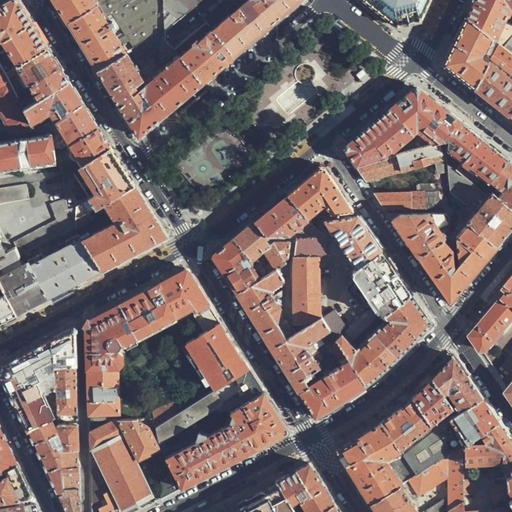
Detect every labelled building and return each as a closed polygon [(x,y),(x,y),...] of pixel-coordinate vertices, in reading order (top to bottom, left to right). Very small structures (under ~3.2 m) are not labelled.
[(10,0),(0,5),(0,62),(6,73),(48,47),(33,24),(18,0),(10,0)] [(53,0),(68,24),(97,6),(106,0),(53,0)] [(106,0),(97,6),(105,18),(111,15),(119,27),(124,36),(128,42),(132,49),(167,28),(163,0),(106,0)] [(193,7),(201,0),(163,0),(167,28),(193,7)] [(213,29),(235,55),(266,29),(300,0),(201,0),(193,7),(206,22),(213,29)] [(365,0),(398,25),(409,22),(421,19),(429,0),(365,0)] [(511,0),(473,0),(466,16),(497,41),(504,47),(511,36),(511,23),(502,19),(504,15),(506,15),(508,9),(508,5),(511,7),(511,9),(511,13),(511,0)] [(97,6),(68,24),(73,31),(97,70),(125,52),(121,46),(128,42),(124,36),(118,40),(113,31),(119,27),(111,15),(105,18),(97,6)] [(206,22),(193,7),(167,28),(164,37),(174,50),(206,22)] [(497,41),(466,16),(454,42),(444,63),(475,88),(490,56),(489,56),(489,57),(488,57),(487,56),(487,55),(485,54),(489,45),(494,47),(497,41)] [(164,37),(167,28),(132,49),(129,50),(128,55),(132,53),(138,62),(161,49),(158,61),(161,64),(163,63),(176,52),(174,50),(164,37)] [(180,57),(202,83),(218,69),(235,55),(213,29),(180,57)] [(335,37),(331,42),(335,45),(335,46),(351,59),(352,58),(355,62),(360,56),(356,53),(356,52),(353,50),(352,48),(343,41),(342,41),(340,39),(338,39),(335,37)] [(490,56),(475,88),(503,109),(509,115),(511,111),(511,53),(504,47),(497,41),(494,47),(490,56)] [(48,47),(6,73),(17,93),(29,85),(39,99),(69,81),(66,75),(48,47)] [(125,52),(97,70),(117,103),(128,121),(148,105),(146,101),(149,99),(141,88),(133,94),(130,90),(143,79),(128,55),(129,50),(125,52)] [(148,105),(128,121),(138,136),(163,115),(202,83),(180,57),(176,52),(163,63),(166,67),(141,88),(149,99),(152,102),(148,105)] [(83,103),(69,81),(39,99),(36,101),(24,108),(29,117),(35,130),(46,128),(54,127),(57,144),(57,146),(65,143),(97,126),(83,103)] [(403,96),(391,107),(428,134),(440,143),(449,141),(462,121),(429,95),(420,88),(413,88),(403,96)] [(32,94),(20,100),(24,108),(36,101),(32,94)] [(346,150),(356,165),(400,154),(428,134),(391,107),(378,117),(348,142),(346,150)] [(509,159),(462,121),(449,141),(449,151),(463,162),(457,170),(473,183),(480,175),(489,183),(491,181),(509,159)] [(104,136),(97,126),(65,143),(69,149),(67,150),(67,153),(69,155),(73,157),(70,159),(71,160),(75,158),(79,164),(110,147),(104,136)] [(51,145),(57,144),(54,127),(46,128),(35,130),(32,130),(33,132),(46,130),(46,133),(0,140),(0,168),(53,160),(51,145)] [(375,193),(385,207),(450,208),(450,192),(450,164),(449,151),(449,141),(440,143),(400,154),(356,165),(367,181),(434,163),(437,174),(433,175),(435,184),(419,187),(421,194),(375,193)] [(56,147),(59,167),(71,160),(70,159),(73,157),(69,155),(67,153),(67,150),(69,149),(65,143),(57,146),(56,147)] [(121,164),(110,147),(79,164),(78,165),(94,189),(94,191),(93,193),(89,195),(97,206),(134,184),(121,164)] [(71,160),(59,167),(61,176),(78,165),(79,164),(75,158),(71,160)] [(511,161),(509,159),(491,181),(501,189),(506,184),(507,186),(499,196),(511,207),(511,161)] [(450,215),(496,246),(509,232),(511,227),(511,207),(499,196),(494,192),(491,196),(473,183),(457,170),(450,164),(450,192),(464,208),(460,212),(458,210),(450,213),(450,215)] [(353,211),(354,209),(325,167),(319,167),(304,179),(288,192),(308,218),(316,212),(319,215),(353,211)] [(76,202),(75,203),(67,207),(65,195),(49,201),(56,217),(13,241),(16,246),(6,251),(0,239),(0,200),(29,196),(27,182),(0,186),(0,262),(1,265),(14,259),(25,252),(30,250),(38,245),(73,225),(74,218),(97,206),(89,195),(76,202)] [(150,209),(134,184),(97,206),(74,218),(73,225),(74,227),(107,209),(114,220),(81,238),(100,270),(139,249),(166,235),(150,209)] [(308,219),(308,218),(288,192),(272,205),(256,219),(268,234),(290,234),(308,219)] [(403,233),(418,255),(445,235),(444,216),(442,215),(389,213),(403,233)] [(445,235),(418,255),(433,278),(450,302),(474,272),(496,246),(450,215),(450,231),(445,235)] [(357,268),(382,251),(370,232),(359,216),(326,221),(357,268)] [(268,234),(256,219),(251,223),(235,236),(252,259),(254,258),(258,263),(262,261),(271,275),(287,266),(288,258),(289,243),(271,243),(271,241),(266,239),(269,236),(268,234)] [(319,235),(308,219),(290,234),(289,243),(288,258),(290,258),(296,258),(296,237),(307,236),(308,233),(319,235)] [(74,227),(73,225),(38,245),(43,252),(64,241),(63,237),(76,230),(74,227)] [(327,235),(319,235),(308,233),(307,236),(296,237),(296,258),(320,257),(331,257),(327,235)] [(252,259),(235,236),(213,255),(228,278),(238,294),(271,275),(262,261),(258,263),(254,258),(252,259)] [(63,289),(100,270),(81,238),(31,264),(46,298),(63,289)] [(382,313),(412,295),(399,276),(387,258),(382,251),(357,268),(350,273),(355,281),(346,287),(362,311),(374,303),(382,313)] [(281,309),(297,333),(322,317),(320,314),(320,257),(296,258),(290,258),(290,301),(293,301),(293,310),(281,309)] [(0,265),(0,281),(15,314),(40,301),(46,298),(31,264),(29,261),(19,267),(14,259),(1,265),(0,265)] [(271,275),(238,294),(253,318),(272,348),(297,333),(281,309),(284,292),(275,297),(270,290),(274,287),(275,288),(285,282),(287,266),(271,275)] [(167,279),(120,304),(139,339),(178,319),(179,321),(193,314),(202,331),(185,342),(215,387),(249,368),(233,342),(218,318),(187,269),(167,279)] [(0,281),(0,322),(15,314),(0,281)] [(509,291),(471,336),(481,351),(487,349),(511,320),(511,388),(509,392),(511,395),(511,282),(507,289),(509,291)] [(431,323),(412,295),(382,313),(386,320),(356,349),(350,341),(346,335),(344,332),(335,338),(347,356),(350,361),(367,385),(388,369),(399,359),(417,339),(431,323)] [(139,339),(120,304),(107,311),(94,318),(92,319),(89,322),(87,325),(87,332),(88,368),(118,367),(124,367),(123,352),(124,350),(128,345),(139,339)] [(350,341),(378,316),(372,308),(345,330),(347,333),(346,335),(350,341)] [(322,319),(335,338),(344,332),(342,329),(348,324),(336,310),(322,319)] [(297,333),(272,348),(286,368),(298,388),(316,377),(323,372),(318,364),(324,360),(319,352),(314,355),(312,353),(326,344),(332,353),(333,352),(339,362),(347,356),(335,338),(322,319),(322,317),(297,333)] [(61,335),(50,341),(53,365),(75,363),(75,328),(61,335)] [(8,388),(28,430),(52,418),(55,417),(57,418),(59,418),(53,365),(50,341),(25,354),(2,366),(1,368),(1,372),(8,388)] [(461,410),(481,397),(472,383),(452,355),(444,365),(430,379),(449,400),(450,399),(446,393),(448,391),(461,410)] [(342,401),(367,385),(350,361),(318,381),(316,377),(298,388),(316,417),(342,401)] [(75,363),(53,365),(59,418),(60,424),(77,424),(77,410),(75,363)] [(118,367),(88,368),(89,393),(90,421),(121,420),(118,367)] [(260,386),(249,368),(215,387),(226,408),(228,413),(231,411),(230,408),(235,405),(235,403),(248,395),(249,396),(252,394),(254,397),(264,391),(260,386)] [(449,400),(430,379),(421,389),(412,397),(434,428),(440,423),(437,418),(454,407),(449,400)] [(226,408),(215,387),(170,415),(156,424),(157,442),(216,408),(219,412),(226,408)] [(232,421),(248,454),(267,445),(286,435),(288,430),(264,391),(254,397),(231,411),(228,413),(232,421)] [(395,411),(380,421),(402,451),(406,455),(434,430),(434,428),(412,397),(395,411)] [(467,441),(498,421),(485,403),(481,397),(461,410),(448,419),(466,442),(467,441)] [(153,419),(156,424),(170,415),(164,405),(150,413),(153,419)] [(33,439),(60,497),(66,494),(62,448),(78,448),(77,424),(60,424),(60,428),(58,429),(57,429),(52,418),(28,430),(33,439)] [(91,457),(94,456),(123,510),(125,509),(125,508),(149,495),(150,496),(152,495),(123,440),(126,438),(137,459),(143,455),(145,458),(152,455),(150,452),(157,448),(157,445),(149,426),(142,422),(137,422),(137,419),(121,420),(90,421),(91,457)] [(390,465),(402,483),(465,443),(466,442),(448,419),(440,423),(434,428),(434,430),(406,455),(402,451),(392,457),(395,462),(390,465)] [(170,465),(181,487),(214,470),(248,454),(232,421),(210,433),(208,430),(200,428),(195,438),(196,440),(165,456),(170,465)] [(353,476),(370,503),(402,483),(390,465),(387,460),(392,457),(402,451),(380,421),(358,436),(336,449),(353,476)] [(506,475),(511,470),(511,441),(498,421),(467,441),(467,463),(465,464),(465,482),(474,478),(474,464),(505,461),(506,475)] [(0,472),(4,470),(17,463),(0,427),(0,472)] [(402,483),(370,503),(375,511),(417,511),(404,490),(407,489),(413,498),(447,477),(447,497),(445,498),(444,497),(423,511),(447,511),(450,511),(465,502),(465,497),(465,482),(465,464),(465,443),(402,483)] [(66,494),(79,488),(78,468),(78,448),(62,448),(66,494)] [(91,457),(92,511),(117,511),(120,510),(91,457)] [(24,478),(17,463),(4,470),(7,475),(0,478),(0,502),(28,498),(31,492),(24,478)] [(295,471),(274,482),(276,487),(289,507),(297,503),(302,511),(320,511),(334,503),(329,494),(309,463),(295,471)] [(159,475),(161,498),(179,489),(173,479),(171,479),(169,475),(159,475)] [(465,482),(465,497),(476,492),(478,488),(479,476),(474,478),(465,482)] [(509,511),(506,478),(494,480),(497,511),(509,511)] [(264,493),(259,491),(243,499),(242,506),(240,507),(238,511),(292,511),(289,507),(276,487),(264,493)] [(66,494),(60,497),(63,504),(66,511),(79,511),(79,488),(66,494)] [(0,511),(40,511),(36,502),(0,508),(0,511)] [(464,511),(465,502),(450,511),(449,511),(464,511)] [(339,511),(334,503),(320,511),(339,511)]
